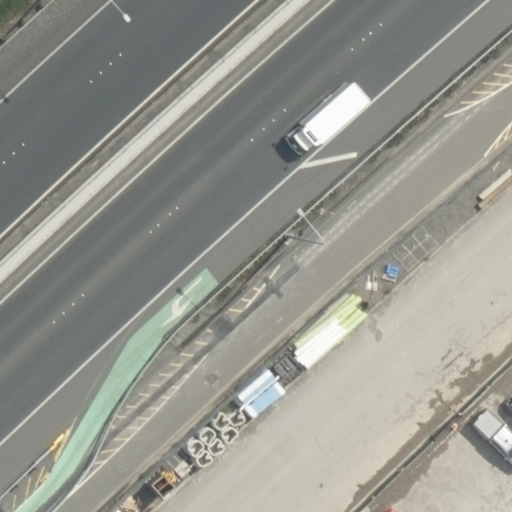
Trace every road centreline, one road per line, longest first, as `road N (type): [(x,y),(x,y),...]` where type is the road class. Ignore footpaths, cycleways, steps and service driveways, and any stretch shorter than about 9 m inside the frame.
road 1 (trunk): [(431,0),(0,370)]
road 2 (motorway): [(0,154),(175,0)]
